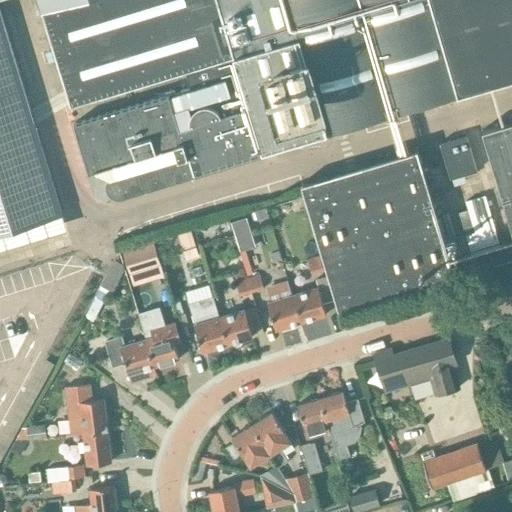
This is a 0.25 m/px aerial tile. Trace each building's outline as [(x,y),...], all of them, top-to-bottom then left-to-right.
[(511,0),(38,0),(44,18),(49,36),(71,107),(90,101),(118,92),(121,103),(133,100),(143,97),(140,86),(186,72),(190,88),(94,117),(74,123),(89,172),(94,171),(108,178),(107,179),(107,180),(107,182),(107,183),(107,184),(107,185),(107,186),(107,187),(107,188),(108,189),(108,190),(109,191),(109,192),(110,193),(111,193),(112,194),(113,195),(114,195),(115,196),(116,196),(117,196),(118,196),(119,197),(120,197),(121,196),(122,196),(123,196),(209,170),(218,167),(262,154),(327,134),(328,134),(511,80),(511,0)] [(0,10),(0,233),(62,214),(0,10)] [(114,95),(92,102),(95,113),(117,106),(114,95)] [(444,241),(417,150),(302,184),(340,311),(511,259),(511,121),(482,130),(511,229),(511,238),(499,242),(486,196),(467,201),(481,248),(471,251),(466,234),(444,241)] [(478,171),(467,135),(440,143),(451,179),(478,171)] [(247,217),(231,222),(240,251),(256,246),(247,217)] [(191,231),(178,235),(178,236),(182,248),(183,250),(196,246),(191,231)] [(124,253),(130,275),(161,266),(155,243),(124,253)] [(320,255),(307,259),(312,275),(324,271),(320,255)] [(115,261),(97,296),(104,300),(110,290),(113,293),(125,270),(124,265),(115,261)] [(235,271),(237,280),(247,278),(244,268),(235,271)] [(511,293),(511,273),(499,279),(506,296),(511,293)] [(248,278),(252,292),(264,289),(260,274),(248,278)] [(252,292),(248,278),(236,282),(240,296),(252,292)] [(292,295),(301,322),(326,315),(318,287),(292,295)] [(276,330),(301,322),(292,295),(268,303),(276,330)] [(103,302),(104,300),(97,296),(86,317),(94,321),(105,302),(103,302)] [(174,299),(179,314),(183,313),(179,297),(174,299)] [(159,308),(139,314),(146,339),(154,366),(179,359),(175,344),(181,342),(175,321),(164,325),(159,308)] [(219,317),(228,344),(253,337),(245,309),(219,317)] [(228,344),(219,317),(194,325),(202,352),(228,344)] [(154,366),(146,339),(124,346),(121,337),(106,342),(113,366),(125,362),(131,382),(151,376),(148,368),(154,366)] [(457,363),(455,357),(449,338),(393,355),(391,349),(374,354),(385,390),(431,377),(436,394),(459,387),(452,365),(457,363)] [(69,353),(64,361),(78,370),(83,362),(69,353)] [(65,386),(66,391),(71,434),(83,433),(108,430),(104,399),(91,400),(89,388),(89,384),(65,386)] [(343,391),(320,398),(327,420),(326,420),(330,431),(329,432),(337,456),(338,455),(339,459),(350,456),(349,452),(347,445),(355,443),(358,439),(361,434),(361,429),(360,424),(365,422),(358,398),(346,402),(343,391)] [(511,393),(503,397),(507,408),(511,405),(511,393)] [(308,438),(329,432),(330,431),(326,420),(327,420),(320,398),(298,405),(308,438)] [(252,425),(272,456),(292,443),(273,412),(252,425)] [(27,441),(48,438),(46,425),(26,428),(26,430),(22,430),(17,441),(27,440),(27,441)] [(272,456),(252,425),(232,437),(252,469),(272,456)] [(111,462),(108,430),(83,433),(87,465),(111,462)] [(488,439),(477,443),(423,461),(432,487),(447,482),(454,503),(496,489),(489,469),(503,465),(509,485),(511,484),(511,459),(504,462),(497,440),(489,443),(488,439)] [(301,445),(309,475),(323,471),(315,442),(311,444),(311,442),(301,445)] [(198,456),(197,461),(203,462),(221,466),(223,461),(198,456)] [(197,461),(191,482),(199,481),(203,462),(197,461)] [(48,483),(52,482),(51,481),(75,478),(75,477),(85,476),(84,464),(46,469),(48,483)] [(277,466),(260,476),(294,492),(277,466)] [(30,483),(42,482),(41,472),(29,474),(30,483)] [(308,472),(286,478),(295,494),(297,501),(315,496),(308,472)] [(0,474),(0,487),(4,487),(9,482),(6,475),(0,474)] [(294,492),(260,476),(267,508),(286,503),(296,502),(294,492)] [(77,490),(75,478),(51,481),(52,482),(53,493),(77,490)] [(253,480),(233,484),(234,486),(210,491),(213,511),(239,511),(236,495),(256,491),(253,480)] [(117,511),(114,485),(95,488),(90,488),(92,504),(76,506),(76,511),(117,511)] [(350,497),(354,511),(380,504),(375,489),(350,497)]
